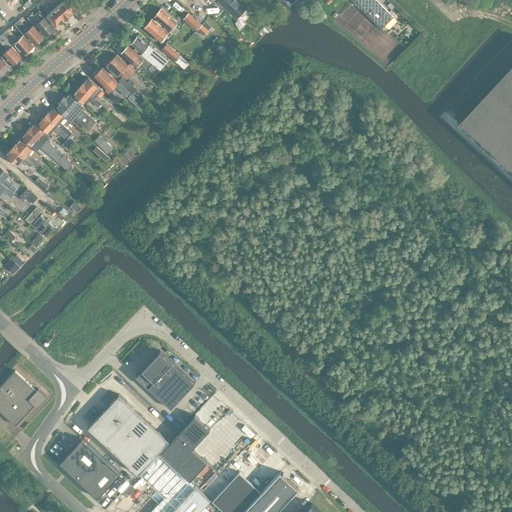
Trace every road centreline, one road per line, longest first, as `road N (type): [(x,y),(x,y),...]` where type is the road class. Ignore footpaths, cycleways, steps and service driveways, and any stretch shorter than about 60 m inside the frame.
road 1 (residential): [(358,511),(161,327),(144,323),(128,331),(72,391)]
road 2 (tertiary): [(0,115),(129,0)]
road 3 (residential): [(81,511),(39,472),(32,453),(72,391)]
road 4 (unknown): [(72,391),(93,399),(113,383),(121,386),(177,436)]
